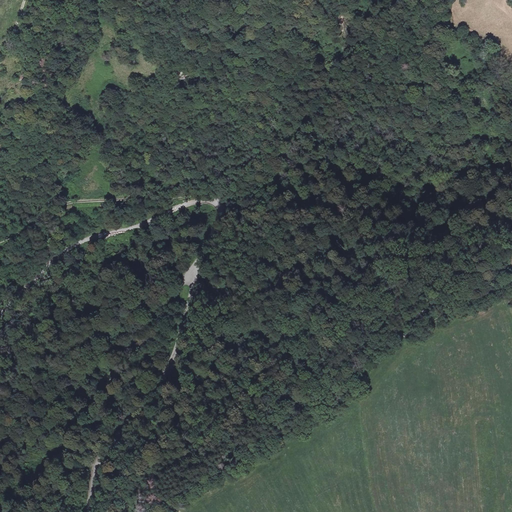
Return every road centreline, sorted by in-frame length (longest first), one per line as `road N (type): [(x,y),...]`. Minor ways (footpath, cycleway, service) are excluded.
road 1 (track): [(511,286),(421,331),(364,371),(318,419),(159,511)]
road 2 (unclassified): [(0,311),(78,244),(201,200),(221,211),(197,270)]
road 3 (unclassified): [(197,270),(54,448),(15,511)]
road 4 (tertiary): [(197,270),(173,359),(106,451),(86,511)]
road 5 (track): [(0,241),(63,200),(201,200)]
